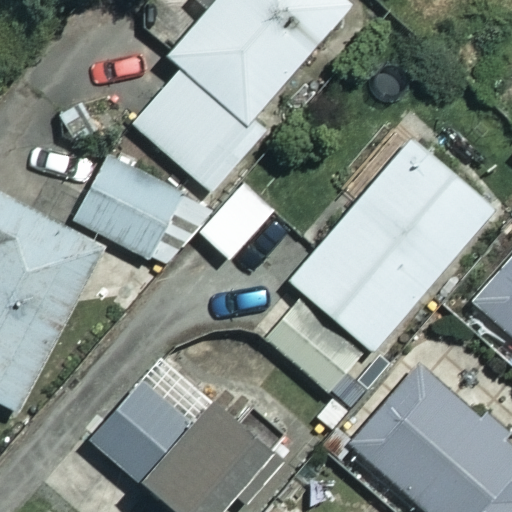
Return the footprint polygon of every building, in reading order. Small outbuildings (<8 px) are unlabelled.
[(347,3),(344,0),(207,0),(163,50),(175,61),(126,118),(205,188),(257,129),(245,118),(347,3)] [(329,391),(491,200),(409,131),(287,275),(297,284),(257,330),(329,391)] [(201,203),(106,152),(72,215),(167,266),(201,203)] [(103,251),(0,189),(0,403),(9,409),(103,251)] [(511,253),(473,293),(511,330),(511,253)] [(204,511),(269,441),(165,346),(87,431),(176,511),(204,511)] [(511,511),(511,445),(416,361),(346,440),(427,511),(511,511)]
